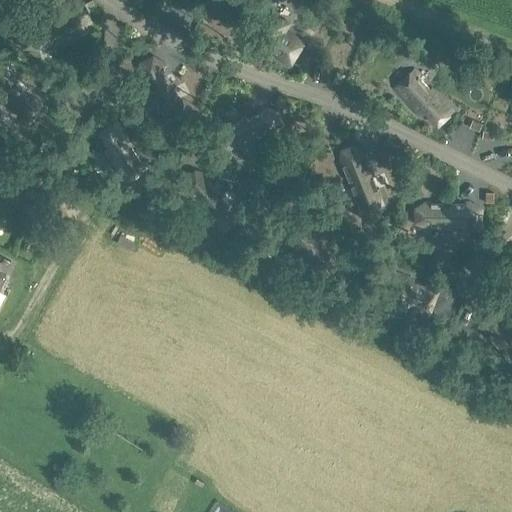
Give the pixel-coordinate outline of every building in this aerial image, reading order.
[(70,14),(29,26),(36,49),(77,37),(85,28),(82,17),(70,14)] [(265,20),(252,40),(289,64),(302,44),(283,31),(287,24),(272,14),(268,21),(265,20)] [(162,65),(140,75),(159,113),(169,120),(180,115),(180,103),(162,65)] [(413,71),(396,88),(421,115),(425,110),(438,123),(451,111),(413,71)] [(337,72),(332,82),(340,86),(345,76),(337,72)] [(0,76),(0,109),(14,118),(14,119),(27,127),(28,124),(29,125),(41,105),(40,104),(42,101),(30,94),(28,97),(11,87),(12,84),(0,76)] [(264,110),(225,127),(234,149),(273,133),(281,123),(276,112),(264,110)] [(111,122),(97,132),(107,148),(102,151),(124,184),(129,181),(130,182),(144,173),(143,172),(148,168),(143,161),(141,162),(131,148),(134,146),(117,120),(112,124),(111,122)] [(472,120),(469,127),(479,132),(482,124),(472,120)] [(483,131),(482,139),(493,140),(494,133),(483,131)] [(342,151),(341,163),(357,203),(379,193),(363,154),(353,147),(342,151)] [(183,150),(179,160),(187,164),(192,153),(183,150)] [(63,163),(60,171),(70,174),(73,166),(63,163)] [(195,172),(185,180),(188,192),(216,224),(234,208),(206,176),(195,172)] [(427,203),(427,228),(469,228),(480,223),(480,210),(469,204),(427,203)] [(320,212),(315,218),(324,225),(329,219),(320,212)] [(293,216),(281,226),(283,239),(287,243),(289,241),(299,254),(297,255),(300,260),(302,258),(311,268),(309,270),(312,272),(335,254),(332,250),(329,252),(321,242),(323,241),(319,236),(317,238),(307,225),(309,224),(306,220),(293,216)] [(393,271),(383,297),(387,299),(383,307),(405,315),(408,307),(430,316),(440,288),(425,283),(424,285),(413,281),(414,278),(393,271)] [(492,314),(482,322),(485,334),(511,364),(511,328),(503,318),(492,314)] [(435,331),(432,340),(446,345),(449,336),(435,331)] [(449,336),(446,345),(460,350),(463,341),(449,336)]
